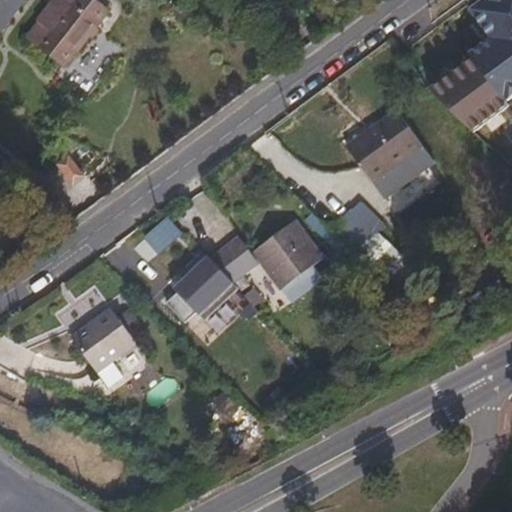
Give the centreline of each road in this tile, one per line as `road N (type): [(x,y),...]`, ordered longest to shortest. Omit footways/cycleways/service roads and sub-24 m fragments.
road 1 (residential): [(0,298),(405,0)]
road 2 (secondary): [(454,396),(220,511)]
road 3 (secondary): [(281,511),(365,465),(454,396)]
road 4 (unclassified): [(445,511),(482,465),(490,433),(478,385)]
